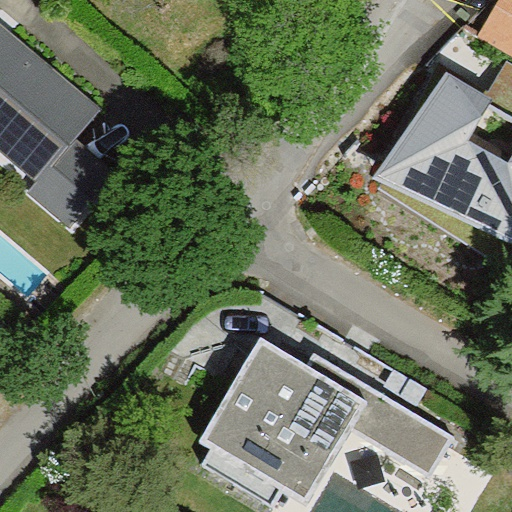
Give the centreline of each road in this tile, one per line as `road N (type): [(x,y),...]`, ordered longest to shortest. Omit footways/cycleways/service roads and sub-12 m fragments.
road 1 (residential): [(0,465),(226,218)]
road 2 (residential): [(226,218),(511,391)]
road 3 (residential): [(226,218),(420,0)]
